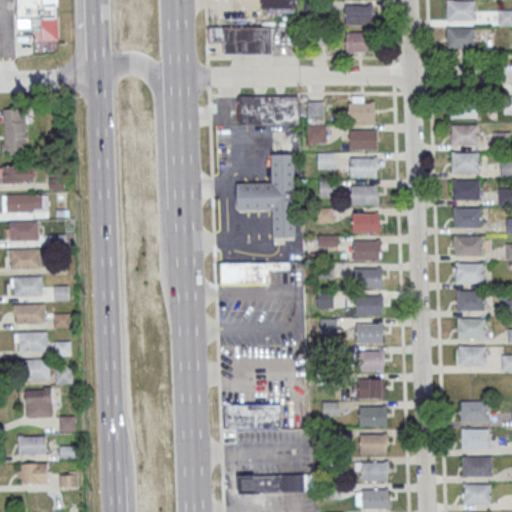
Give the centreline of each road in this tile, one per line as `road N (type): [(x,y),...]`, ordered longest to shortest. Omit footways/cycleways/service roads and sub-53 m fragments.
road 1 (residential): [(425,511),(407,0)]
road 2 (primary): [(195,511),(177,77)]
road 3 (primary): [(98,80),(115,511)]
road 4 (residential): [(177,77),(511,74)]
road 5 (primary): [(186,319),(168,281),(154,77),(143,63),(124,61),(98,80)]
